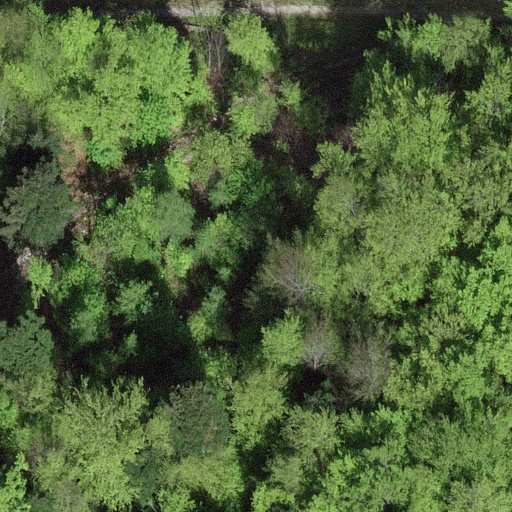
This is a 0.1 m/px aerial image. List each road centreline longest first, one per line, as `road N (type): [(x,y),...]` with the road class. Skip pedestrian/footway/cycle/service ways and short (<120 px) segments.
road 1 (track): [(511,1),(0,2)]
road 2 (track): [(417,1),(0,283)]
